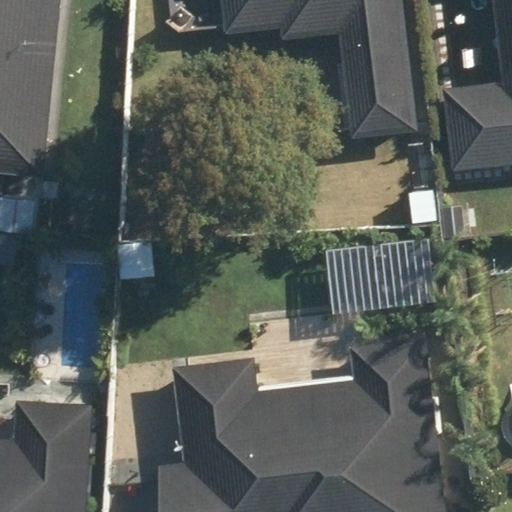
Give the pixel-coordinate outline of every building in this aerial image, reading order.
[(3,169),(52,174),(68,0),(0,0),(0,183),(2,183),(3,169)] [(337,36),(350,140),(420,132),(404,0),(219,0),(224,35),(279,29),(281,42),(337,36)] [(511,77),(452,84),(461,166),(511,160),(511,0),(503,0),(511,76),(511,77)] [(455,511),(434,333),(360,342),(364,376),(268,387),(264,353),(181,363),(192,458),(168,461),(173,511),(455,511)] [(0,511),(86,511),(94,405),(17,400),(14,438),(0,436),(0,511)]
